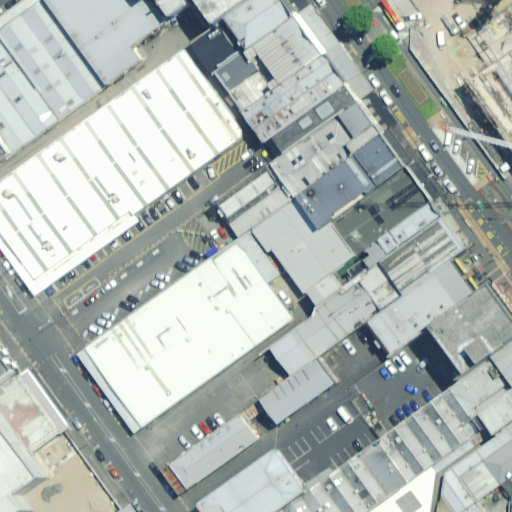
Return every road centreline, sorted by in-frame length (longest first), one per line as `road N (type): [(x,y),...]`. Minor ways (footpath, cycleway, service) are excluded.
road 1 (tertiary): [(511,252),(327,0)]
road 2 (unclassified): [(0,285),(160,511)]
road 3 (tertiary): [(371,0),(511,191)]
